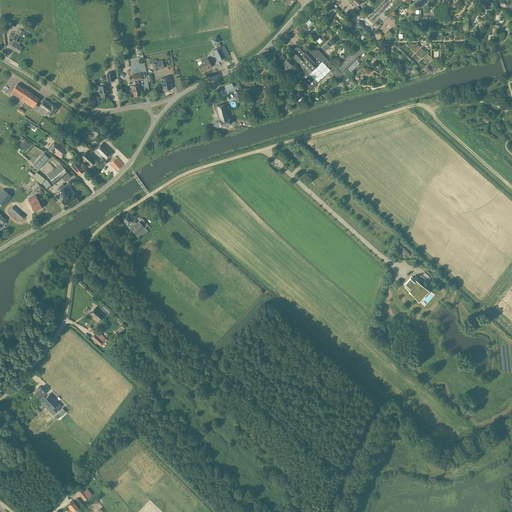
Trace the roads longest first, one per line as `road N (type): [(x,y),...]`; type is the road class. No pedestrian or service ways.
road 1 (track): [(148,195),(189,172),(414,105)]
road 2 (unclassified): [(0,398),(61,329),(82,248),(148,195)]
road 3 (tertiary): [(0,250),(111,182),(153,124)]
road 4 (tertiary): [(173,99),(244,66),(310,0)]
road 5 (unclassified): [(147,106),(81,109),(0,59)]
